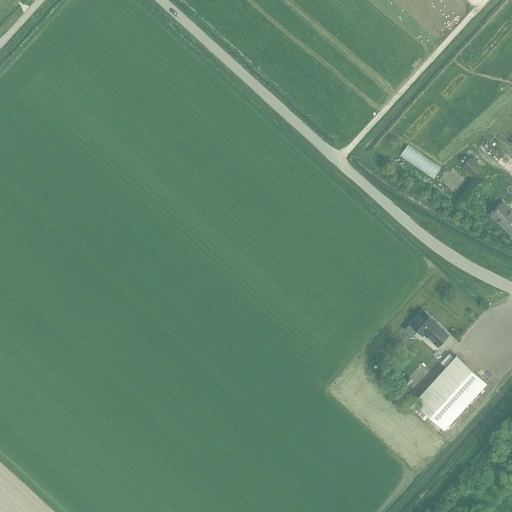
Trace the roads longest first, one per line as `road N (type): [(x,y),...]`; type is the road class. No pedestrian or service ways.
road 1 (tertiary): [(511,287),(429,241),(159,0)]
road 2 (track): [(338,162),(473,11)]
